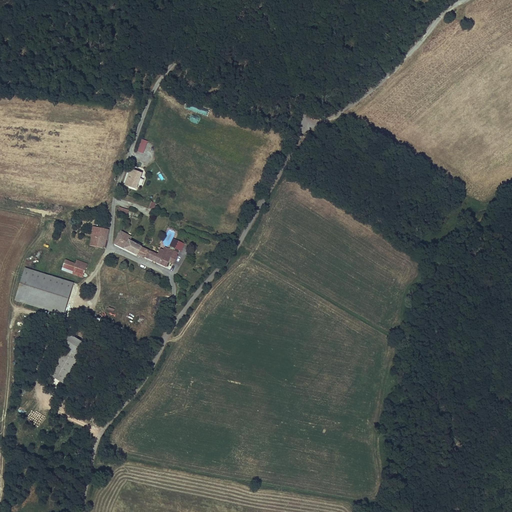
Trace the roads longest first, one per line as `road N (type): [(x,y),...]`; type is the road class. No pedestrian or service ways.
road 1 (unclassified): [(80,511),(103,428),(240,240),(299,135),(302,110),(257,0)]
road 2 (unknown): [(113,249),(118,185),(157,90),(230,0)]
